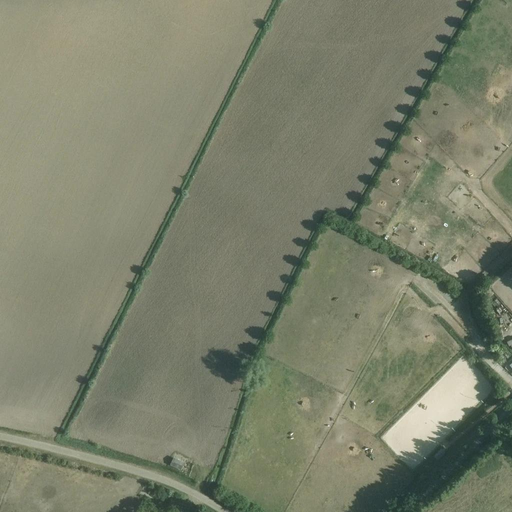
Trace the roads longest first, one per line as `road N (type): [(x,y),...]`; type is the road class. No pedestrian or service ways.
road 1 (unclassified): [(223,511),(144,474),(0,437)]
road 2 (unknown): [(403,511),(511,405)]
